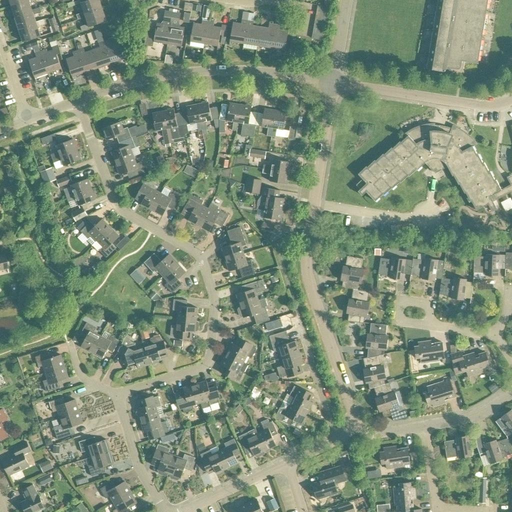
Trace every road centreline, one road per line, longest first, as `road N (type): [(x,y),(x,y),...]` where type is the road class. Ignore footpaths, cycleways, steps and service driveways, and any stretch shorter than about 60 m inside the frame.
road 1 (residential): [(76,101),(116,204),(196,254),(213,296),(207,361),(117,393)]
road 2 (residential): [(351,426),(308,272),(332,83)]
road 3 (unclassified): [(332,83),(197,71),(76,101)]
road 4 (unclassified): [(511,100),(496,107),(332,83)]
road 5 (residential): [(162,511),(117,393)]
